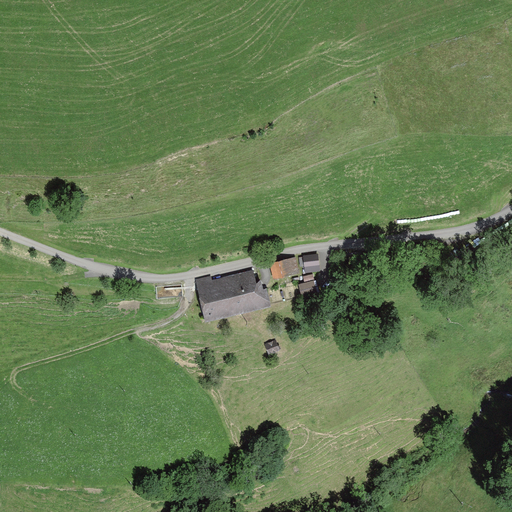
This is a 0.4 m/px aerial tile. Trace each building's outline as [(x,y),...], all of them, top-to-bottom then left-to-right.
[(318,253),(302,256),(306,274),(321,271),(318,253)] [(293,258),(270,264),(273,279),(296,273),(293,258)] [(197,288),(206,323),(268,307),(259,273),(197,288)] [(314,281),(299,286),(303,297),(318,292),(314,281)] [(277,340),(265,344),(269,354),(281,350),(277,340)]
